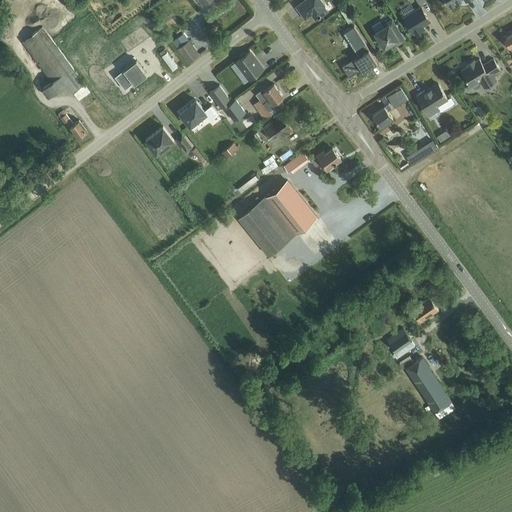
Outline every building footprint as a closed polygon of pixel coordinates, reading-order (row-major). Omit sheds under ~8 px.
[(316,20),(328,11),(325,6),(326,5),(321,0),(304,0),(296,6),(306,20),(313,15),(316,20)] [(349,5),(340,9),(345,23),(354,20),(349,5)] [(403,17),(413,32),(414,32),(415,34),(424,28),(423,26),(431,21),(421,6),(403,17)] [(385,26),(375,32),(384,47),(396,40),(398,44),(404,40),(392,20),(384,25),(385,26)] [(39,42),(28,49),(52,81),(43,88),(49,96),(67,83),(79,100),(91,91),(43,26),(33,33),(39,42)] [(352,59),(342,66),(349,77),(350,76),(361,69),(362,70),(363,71),(368,68),(377,62),(376,60),(376,59),(369,49),(367,46),(354,26),(348,30),(344,33),(343,33),(344,34),(346,33),(346,34),(359,55),(358,56),(354,58),(352,59)] [(511,31),(503,37),(511,50),(511,31)] [(182,45),(178,48),(188,62),(200,54),(199,54),(193,44),(189,40),(182,45)] [(239,57),(240,58),(236,61),(250,80),(264,69),(250,51),(246,54),(245,53),(239,57)] [(124,70),(115,76),(120,83),(125,90),(133,83),(134,83),(135,84),(148,74),(147,73),(141,65),(137,59),(127,67),(124,70)] [(466,80),(459,84),(462,89),(464,92),(470,88),(472,86),(480,81),(484,87),(497,79),(495,76),(501,72),(493,59),(483,66),(479,60),(475,62),(474,60),(467,65),(468,67),(461,71),(466,80)] [(263,89),(256,94),(260,100),(271,115),(284,105),(280,99),(283,97),(274,84),(264,91),(263,89)] [(227,94),(219,85),(214,89),(210,92),(216,101),(221,108),(222,108),(225,105),(231,101),(227,94)] [(416,96),(429,117),(440,110),(437,106),(448,100),(438,85),(425,93),(424,91),(416,96)] [(401,88),(388,96),(395,107),(408,99),(401,88)] [(240,104),(236,99),(234,100),(232,102),(228,104),(224,107),(228,113),(232,118),(234,120),(246,112),(240,104)] [(187,107),(180,112),(180,113),(184,118),(190,126),(197,120),(205,114),(208,117),(210,121),(211,121),(214,118),(219,114),(215,108),(212,105),(211,105),(208,108),(205,110),(200,104),(196,100),(187,107)] [(381,126),(393,117),(388,111),(393,108),(389,103),(373,115),(381,126)] [(256,108),(251,111),(259,121),(264,117),(259,111),(256,108)] [(79,137),(87,131),(79,119),(74,123),(65,110),(59,113),(69,127),(71,126),(79,137)] [(275,143),(292,131),(281,114),(263,127),(275,143)] [(257,122),(252,115),(243,123),(247,129),(257,122)] [(163,126),(146,139),(157,154),(174,140),(163,126)] [(443,132),(437,136),(441,142),(447,138),(443,132)] [(182,134),(177,138),(186,151),(192,147),(182,134)] [(432,140),(407,156),(413,164),(438,149),(432,140)] [(233,142),(222,152),(226,157),(238,148),(233,142)] [(205,159),(196,147),(192,150),(201,162),(205,159)] [(315,157),(312,159),(317,166),(322,162),(327,169),(341,159),(333,148),(326,153),(324,150),(315,157)] [(293,172),(309,160),(304,153),(284,167),(288,173),(291,171),(293,172)] [(189,159),(174,169),(178,175),(193,164),(189,159)] [(276,159),(263,168),(267,173),(279,164),(276,159)] [(253,183),(261,177),(258,173),(250,179),(253,183)] [(252,208),(240,218),(270,255),(317,218),(287,181),(267,197),(267,196),(262,201),(252,208)] [(258,196),(249,204),(252,208),(262,201),(258,196)] [(387,286),(381,278),(359,293),(365,302),(387,286)] [(430,298),(412,309),(421,322),(439,310),(436,305),(441,301),(433,289),(426,293),(430,298)] [(395,352),(412,341),(404,328),(386,340),(395,352)] [(434,413),(452,401),(423,357),(405,369),(434,413)]
